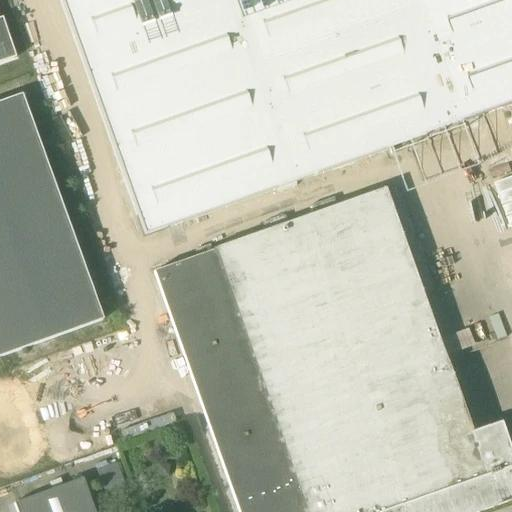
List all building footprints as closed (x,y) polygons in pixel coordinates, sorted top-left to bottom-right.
[(511,103),(511,0),(56,0),(137,237),(511,103)] [(0,63),(15,58),(1,19),(0,19),(0,63)] [(25,94),(0,103),(0,360),(106,323),(25,94)] [(481,511),(511,501),(511,465),(509,456),(511,456),(500,423),(469,434),(383,192),(212,252),(209,245),(195,251),(197,258),(153,273),(237,511),(481,511)] [(444,339),(451,353),(474,342),(467,328),(444,339)] [(116,465),(97,472),(105,494),(124,487),(116,465)] [(16,511),(94,511),(82,479),(13,504),(16,511)]
